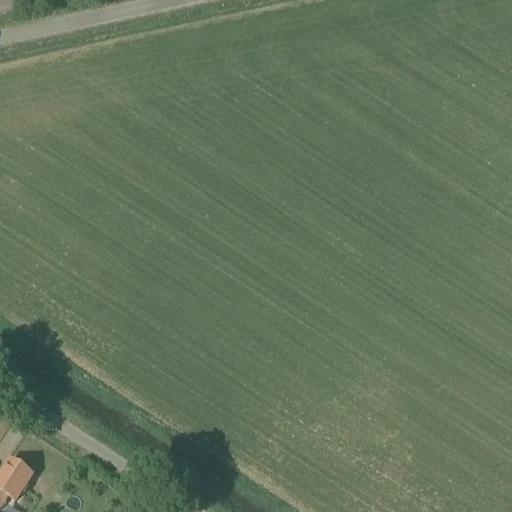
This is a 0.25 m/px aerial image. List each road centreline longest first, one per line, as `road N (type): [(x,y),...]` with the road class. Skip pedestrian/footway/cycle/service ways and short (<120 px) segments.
road 1 (unclassified): [(186,511),(0,390)]
road 2 (unclassified): [(0,37),(177,0)]
